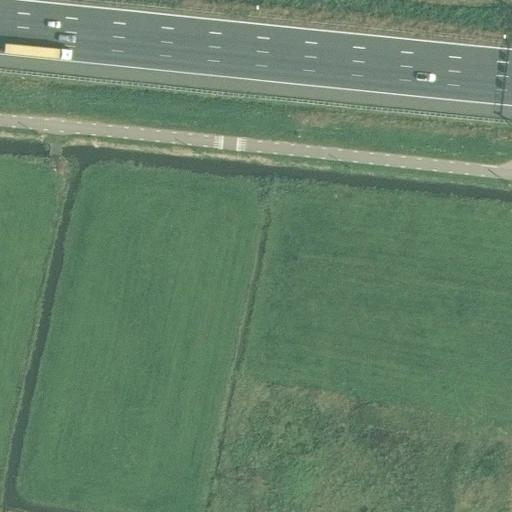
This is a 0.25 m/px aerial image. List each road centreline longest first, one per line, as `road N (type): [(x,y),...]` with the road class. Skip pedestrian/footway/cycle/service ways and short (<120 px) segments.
road 1 (unclassified): [(511,175),(0,121)]
road 2 (motorway): [(0,24),(511,76)]
